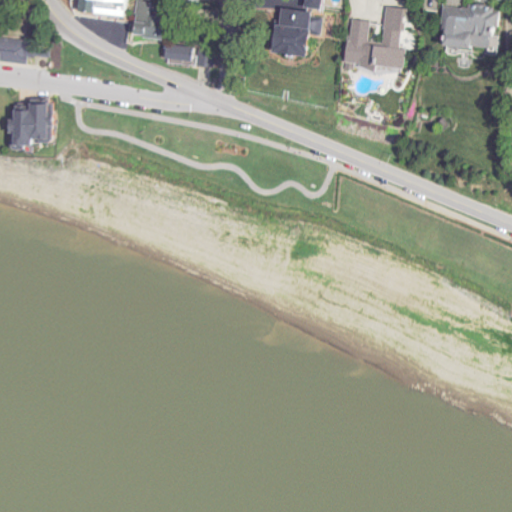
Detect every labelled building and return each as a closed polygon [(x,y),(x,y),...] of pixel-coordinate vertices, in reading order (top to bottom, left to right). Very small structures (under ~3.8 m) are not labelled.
[(74,0),(122,0),(120,15),(73,8),(74,0)] [(166,39),(129,34),(133,0),(141,0),(171,4),(166,39)] [(329,8),(328,0),(312,0),(313,8),(329,8)] [(357,19),(353,64),(387,68),(387,65),(410,67),(412,48),(406,48),(410,8),(391,6),(387,45),(374,44),(376,21),(357,19)] [(450,6),(449,23),(457,24),(456,47),(501,49),(501,32),(505,32),(506,8),(450,6)] [(318,55),(320,34),(326,35),(328,19),(319,18),(319,11),(290,8),(284,51),(318,55)] [(0,36),(24,40),(25,37),(48,40),(46,57),(31,55),(31,57),(24,57),(23,64),(0,60),(0,36)] [(163,43),(211,50),(209,66),(161,60),(163,43)] [(13,106),(28,106),(28,99),(46,99),(46,104),(51,104),(50,112),(53,112),(53,127),(50,127),(50,140),(46,144),(36,144),(36,140),(30,140),(30,147),(22,147),(22,151),(12,150),(8,146),(8,134),(6,133),(6,120),(8,120),(8,110),(13,110),(13,106)]
